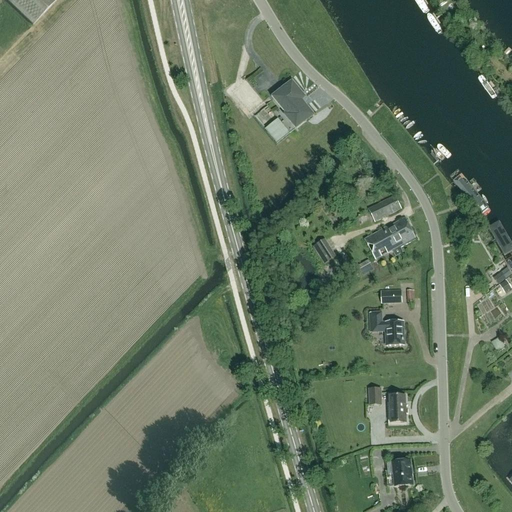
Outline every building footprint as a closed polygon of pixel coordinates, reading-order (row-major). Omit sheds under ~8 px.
[(58,0),(5,0),(33,26),(58,0)] [(292,84),(274,98),(288,115),(287,116),(296,128),(312,115),(297,98),(301,95),(292,84)] [(253,101),(256,99),(250,89),(247,91),(253,101)] [(256,118),(263,125),(273,116),(266,109),(256,118)] [(264,131),(277,145),(289,133),(276,120),(264,131)] [(462,173),(452,180),(479,215),(489,208),(462,173)] [(401,210),(394,197),(368,210),(374,223),(401,210)] [(405,219),(400,222),(364,241),(375,260),(391,251),(395,257),(403,253),(401,249),(416,240),(405,219)] [(511,241),(500,220),(488,227),(504,256),(511,251),(511,241)] [(463,238),(471,235),(470,231),(469,232),(467,226),(461,229),(463,234),(462,235),(463,238)] [(325,240),(312,248),(324,266),(336,258),(325,240)] [(358,270),(363,277),(371,272),(367,265),(358,270)] [(506,294),(511,289),(506,282),(500,286),(506,294)] [(401,292),(381,293),(381,304),(401,303),(401,292)] [(404,346),(403,323),(381,324),(381,314),(370,315),(370,333),(386,332),(387,347),(404,346)] [(505,348),(499,338),(491,343),(497,353),(505,348)] [(369,406),(381,406),(381,390),(369,390),(369,406)] [(406,424),(405,397),(389,397),(390,424),(406,424)] [(511,475),(511,444),(483,442),(483,446),(483,451),(484,454),(485,459),(487,463),(503,483),(511,475)] [(410,462),(392,464),(395,488),(412,486),(410,462)]
